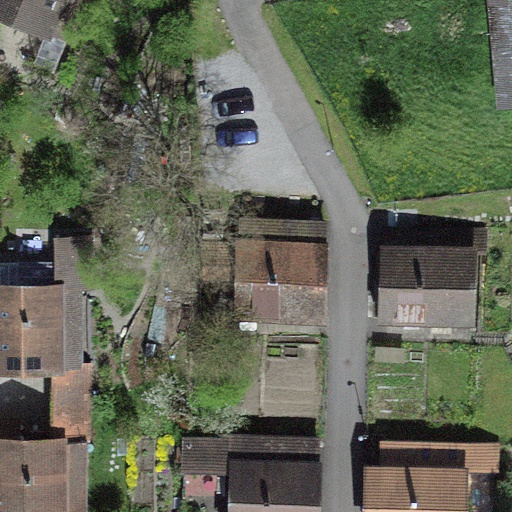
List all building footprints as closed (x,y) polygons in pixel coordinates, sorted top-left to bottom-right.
[(0,0),(0,19),(69,48),(89,0),(0,0)] [(511,0),(488,0),(499,107),(511,105),(511,0)] [(232,320),(323,321),(323,268),(324,216),(234,215),(234,238),(201,237),(200,278),(232,278),(232,320)] [(375,281),(375,319),(475,320),(475,251),(485,251),(485,227),(383,226),(382,239),(375,239),(375,281)] [(0,511),(89,511),(90,363),(82,363),(82,288),(95,288),(95,255),(50,255),(50,278),(0,278),(0,370),(49,371),(49,433),(0,433),(0,511)] [(225,511),(318,511),(319,487),(320,437),(181,435),(180,494),(226,495),(225,511)] [(361,498),(361,511),(467,511),(469,469),(488,470),(489,442),(377,439),(376,459),(362,459),(361,498)]
